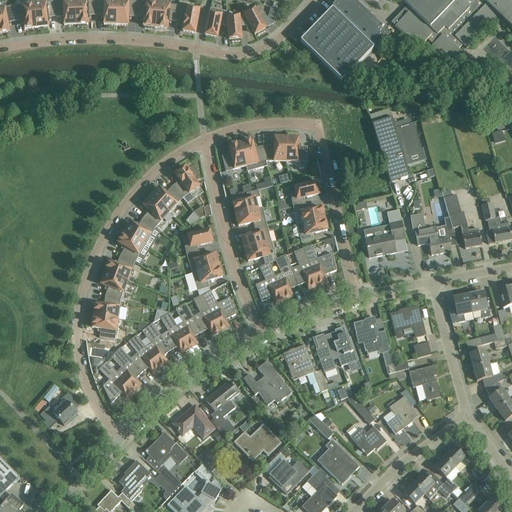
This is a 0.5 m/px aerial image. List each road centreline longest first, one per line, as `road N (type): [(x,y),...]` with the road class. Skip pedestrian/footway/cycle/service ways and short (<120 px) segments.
road 1 (residential): [(204,140),(139,190),(84,288),(79,359),(120,441)]
road 2 (residential): [(0,48),(136,40),(237,55),(271,43),(318,0)]
road 3 (residential): [(358,297),(317,127),(256,125),(204,140)]
road 4 (residential): [(204,140),(261,337)]
road 5 (unclassified): [(120,441),(177,384),(261,337)]
road 6 (residential): [(356,511),(467,416)]
road 7 (residential): [(467,416),(431,282)]
